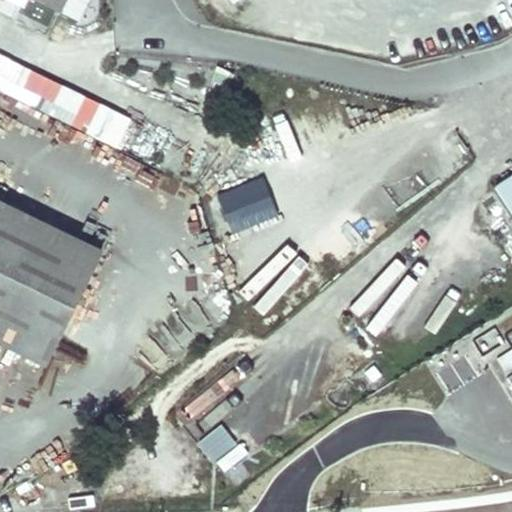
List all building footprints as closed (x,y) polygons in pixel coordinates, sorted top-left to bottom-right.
[(35,0),(76,20),(86,0),(35,0)] [(134,109),(0,54),(0,88),(122,139),(134,109)] [(511,178),(498,187),(511,208),(511,178)] [(165,202),(196,272),(220,262),(189,191),(165,202)] [(0,203),(0,342),(44,364),(98,252),(0,203)] [(502,287),(511,280),(511,276),(485,237),(473,245),(502,287)] [(511,350),(500,359),(511,376),(509,377),(511,382),(511,350)] [(196,439),(224,473),(248,453),(220,420),(196,439)] [(27,483),(16,490),(20,496),(31,490),(27,483)]
